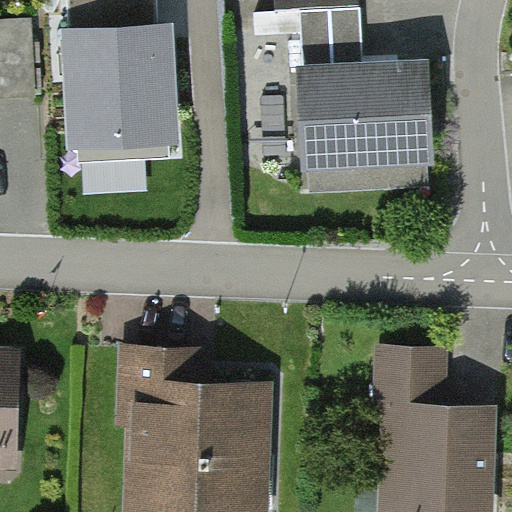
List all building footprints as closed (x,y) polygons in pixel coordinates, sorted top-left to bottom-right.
[(308,198),(436,190),(429,71),(375,74),(370,6),(296,11),(308,198)] [(31,22),(0,23),(0,63),(1,98),(33,96),(31,22)] [(165,32),(74,37),(80,141),(171,135),(165,32)] [(15,340),(0,339),(0,458),(13,459),(15,340)] [(130,361),(127,510),(249,511),(269,511),(272,364),(130,361)] [(485,511),(490,400),(376,396),(372,511),(485,511)]
